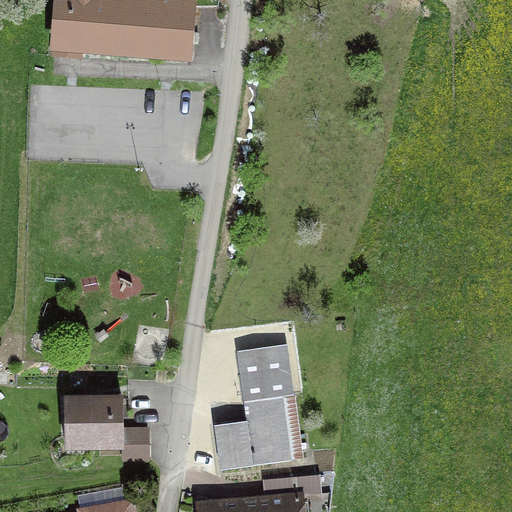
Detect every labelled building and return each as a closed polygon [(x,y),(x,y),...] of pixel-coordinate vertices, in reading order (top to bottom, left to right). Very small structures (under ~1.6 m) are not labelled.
[(188,56),(192,5),(130,0),(57,0),(54,55),(80,57),(80,48),(188,56)] [(215,425),(221,469),(303,458),(286,344),(237,351),(247,421),(215,425)] [(84,445),(123,444),(122,429),(122,398),(65,399),(66,440),(84,439),(84,445)] [(147,429),(122,429),(123,444),(123,459),(148,459),(147,429)] [(247,500),(247,511),(301,511),(300,495),(322,493),(320,475),(275,478),(277,497),(265,498),(247,500)] [(133,511),(131,501),(125,502),(122,487),(77,495),(80,511),(133,511)] [(247,511),(247,500),(200,504),(200,511),(247,511)]
